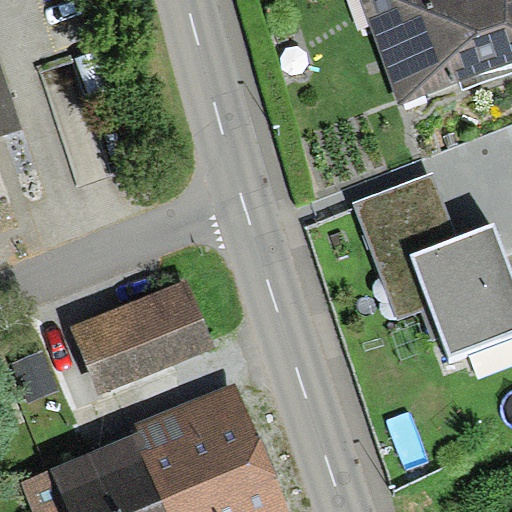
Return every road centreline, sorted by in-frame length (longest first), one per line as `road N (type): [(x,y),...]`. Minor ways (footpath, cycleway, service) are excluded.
road 1 (tertiary): [(245,206),(346,511)]
road 2 (residential): [(245,206),(0,294)]
road 3 (tertiary): [(184,0),(245,206)]
